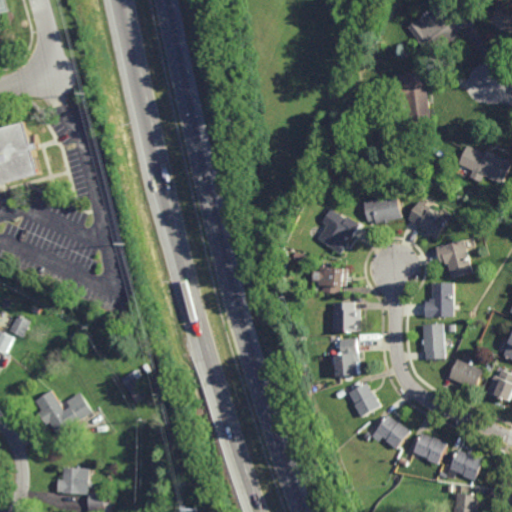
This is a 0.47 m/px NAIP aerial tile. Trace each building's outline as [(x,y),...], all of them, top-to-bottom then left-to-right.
[(0,0),(3,0),(5,5),(10,8),(0,10),(0,28),(1,29),(0,29),(0,0)] [(450,12),(445,6),(451,2),(456,8),(450,12)] [(511,33),(492,23),(501,5),(511,10),(511,33)] [(456,35),(458,37),(447,45),(446,44),(429,56),(409,28),(418,21),(425,32),(456,9),(469,26),(456,35)] [(432,121),(411,124),(407,97),(397,98),(394,77),(425,72),(432,121)] [(0,128),(28,121),(34,144),(40,142),(42,148),(36,150),(42,174),(0,185),(0,128)] [(486,154),(488,150),(511,161),(511,166),(504,185),(485,176),(482,183),(471,177),(474,171),(460,165),(469,145),(486,154)] [(389,222),(389,223),(384,224),(384,223),(377,225),(376,220),(369,222),(365,203),(399,195),(404,218),(389,222)] [(505,211),(497,207),(501,199),(509,203),(505,211)] [(438,239),(419,227),(409,220),(420,202),(450,220),(438,239)] [(347,220),(349,217),(362,225),(354,238),(350,235),(346,241),(349,244),(342,254),(319,239),(328,225),(323,222),(332,209),(347,220)] [(474,273),(453,279),(449,264),(446,265),(445,261),(441,262),(437,248),(445,246),(465,241),(474,273)] [(348,287),(345,287),(342,287),(341,294),(324,293),(324,286),(320,285),(321,282),(314,281),(315,271),(321,272),(322,267),(346,269),(349,269),(348,287)] [(427,318),(426,302),(431,302),(431,299),(434,299),(433,284),(455,283),(455,317),(436,317),(436,318),(427,318)] [(356,310),(363,310),(363,332),(352,332),(352,333),(348,333),(348,332),(334,332),(334,310),(335,310),(335,303),(356,303),(356,310)] [(42,314),(33,310),(36,304),(45,308),(42,314)] [(26,338),(12,331),(20,315),(34,322),(26,338)] [(447,359),(428,360),(428,352),(426,352),(426,344),(424,345),(423,340),(426,340),(425,325),(444,324),(447,359)] [(7,352),(1,349),(0,351),(0,328),(15,336),(7,352)] [(361,376),(339,378),(337,355),(340,355),(340,354),(343,354),(343,348),(338,348),(337,342),(342,342),(342,340),(358,339),(361,376)] [(477,390),(451,378),(459,359),(485,371),(477,390)] [(148,397),(138,403),(135,397),(136,396),(135,394),(133,395),(123,380),(147,364),(153,372),(138,381),(148,397)] [(511,400),(498,396),(497,398),(489,395),(497,376),(500,377),(503,370),(511,373),(511,400)] [(373,390),(374,389),(376,392),(374,393),(382,406),(364,418),(356,405),(350,394),(362,386),(362,385),(364,384),(365,385),(368,383),(373,390)] [(67,410),(73,406),(69,401),(82,392),(95,412),(61,435),(53,424),(49,426),(44,418),(44,417),(42,413),(45,411),(38,402),(54,391),(67,410)] [(412,432),(399,450),(388,442),(389,441),(384,437),(381,442),(374,437),(385,422),(384,421),(387,418),(387,419),(390,415),(412,432)] [(435,439),(436,438),(450,444),(440,465),(429,461),(430,459),(416,453),(421,440),(420,440),(421,437),(422,437),(424,434),(435,439)] [(472,455),(472,454),(486,460),(477,481),(465,476),(459,473),(456,480),(449,477),(457,458),(457,457),(458,453),(459,454),(461,450),(472,455)] [(91,494),(107,494),(107,500),(112,500),(111,509),(106,509),(106,511),(91,511),(91,495),(61,495),(61,480),(66,480),(66,469),(91,469),(91,494)] [(476,496),(480,496),(479,508),(480,508),(479,511),(456,511),(457,508),(459,508),(460,494),(473,495),(473,494),(477,494),(476,496)]
